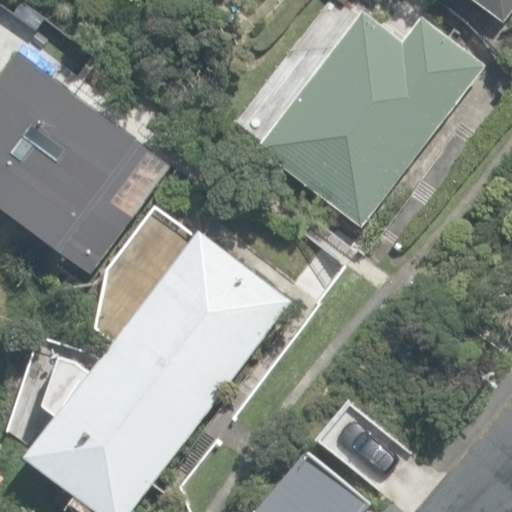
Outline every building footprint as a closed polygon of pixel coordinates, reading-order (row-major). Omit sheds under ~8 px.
[(511,0),(474,0),(505,23),(511,12),(511,0)] [(261,145),(364,224),(488,64),(425,15),(424,17),(405,41),(366,10),(261,145)] [(167,160),(16,44),(0,64),(0,201),(85,266),(167,160)] [(271,229),(306,258),(326,234),(291,205),(271,229)] [(200,229),(111,346),(205,417),(295,299),(202,227),(200,229)] [(131,511),(205,417),(111,346),(97,367),(63,357),(45,407),(62,412),(32,458),(100,511),(131,511)] [(305,451),(258,509),(261,511),(358,511),(367,502),(305,451)]
